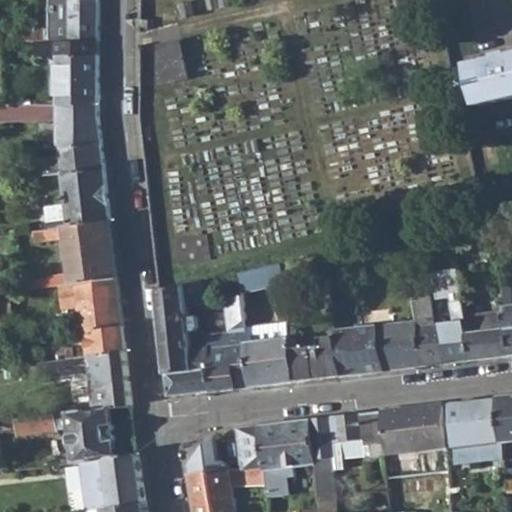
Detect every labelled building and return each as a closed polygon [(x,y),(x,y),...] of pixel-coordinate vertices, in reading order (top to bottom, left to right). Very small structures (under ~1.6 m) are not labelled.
[(36,42),(100,41),(99,0),(55,0),(56,8),(71,8),(70,31),(12,31),(12,42),(36,42)] [(57,105),(100,105),(100,41),(36,42),(37,58),(57,58),(57,105)] [(181,46),(159,48),(158,88),(188,85),(181,46)] [(505,62),(476,69),(486,109),(511,102),(511,56),(504,58),(505,62)] [(0,109),(0,115),(58,119),(58,147),(59,146),(104,144),(100,105),(57,105),(41,105),(10,106),(10,109),(0,109)] [(62,176),(107,171),(104,144),(59,146),(61,166),(31,170),(32,179),(62,176)] [(49,231),(113,223),(107,171),(62,176),(68,220),(47,222),(49,231)] [(77,283),(119,278),(113,223),(49,231),(30,233),(32,243),(66,238),(71,274),(41,278),(43,287),(77,283)] [(282,264),(242,273),(245,296),(285,288),(282,264)] [(219,391),(256,386),(248,325),(245,296),(242,273),(205,281),(207,294),(218,292),(218,289),(235,286),(237,300),(232,301),(235,334),(213,337),(214,350),(219,391)] [(92,358),(129,353),(119,278),(77,283),(84,332),(89,331),(92,358)] [(207,294),(205,281),(160,291),(172,397),(219,391),(214,350),(196,352),(194,332),(198,331),(202,326),(200,316),(197,314),(192,314),(190,304),(208,301),(207,294)] [(511,343),(511,288),(503,290),(509,326),(511,343)] [(450,362),(473,359),(466,317),(462,289),(453,291),(457,323),(444,325),(450,362)] [(426,365),(450,362),(444,325),(438,326),(432,299),(415,302),(419,323),(426,365)] [(473,359),(511,354),(511,343),(509,326),(478,330),(476,316),(466,317),(473,359)] [(256,386),(299,380),(295,351),(291,321),(283,322),(286,344),(273,346),(270,330),(260,330),(258,324),(248,325),(256,386)] [(344,375),(426,365),(419,323),(339,333),(339,337),(344,375)] [(299,380),(344,375),(339,337),(325,339),(326,346),(295,351),(299,380)] [(97,410),(111,408),(134,405),(129,353),(92,358),(47,364),(49,378),(92,373),(97,410)] [(511,394),(502,396),(505,442),(511,441),(511,394)] [(505,442),(502,396),(452,402),(457,459),(463,459),(462,447),(505,442)] [(448,447),(445,403),(381,411),(384,443),(385,453),(448,447)] [(76,463),(118,458),(116,441),(119,440),(117,426),(113,426),(111,408),(97,410),(3,420),(5,429),(24,428),(25,436),(59,432),(60,428),(71,428),(76,463)] [(384,443),(381,411),(312,419),(317,467),(320,502),(337,499),(334,456),(337,456),(336,442),(365,438),(366,445),(384,443)] [(317,467),(312,419),(263,425),(269,483),(270,489),(279,488),(279,478),(276,478),(276,469),(317,467)] [(269,483),(263,425),(242,428),(241,437),(242,444),(239,445),(240,456),(243,455),(245,470),(253,470),(256,485),(269,483)] [(73,511),(103,509),(146,505),(140,456),(118,458),(76,463),(71,463),(72,474),(110,470),(114,500),(91,502),(90,495),(70,497),(72,511),(73,511)] [(239,511),(232,470),(225,470),(224,465),(213,466),(213,471),(194,474),(201,511),(239,511)]
